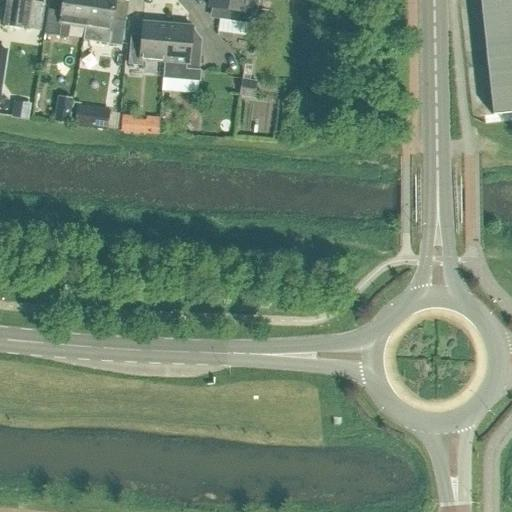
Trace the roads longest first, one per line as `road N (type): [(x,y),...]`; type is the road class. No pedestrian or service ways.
road 1 (secondary): [(265,355),(0,339)]
road 2 (secondary): [(437,229),(433,0)]
